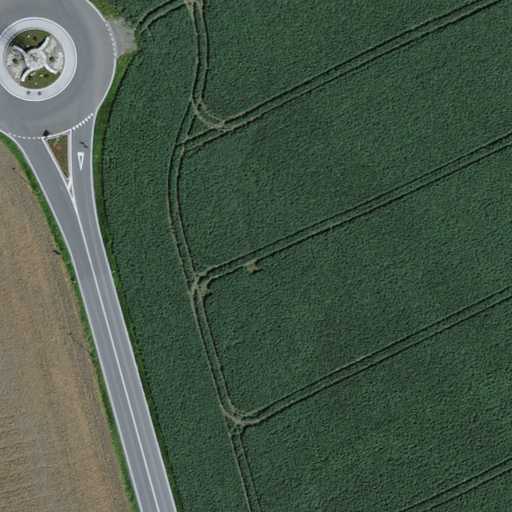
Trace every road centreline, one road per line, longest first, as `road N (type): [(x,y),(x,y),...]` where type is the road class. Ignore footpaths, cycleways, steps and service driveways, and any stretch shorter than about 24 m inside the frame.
road 1 (tertiary): [(161,511),(80,220)]
road 2 (tertiary): [(80,220),(85,93)]
road 3 (tertiary): [(10,115),(46,158),(80,220)]
